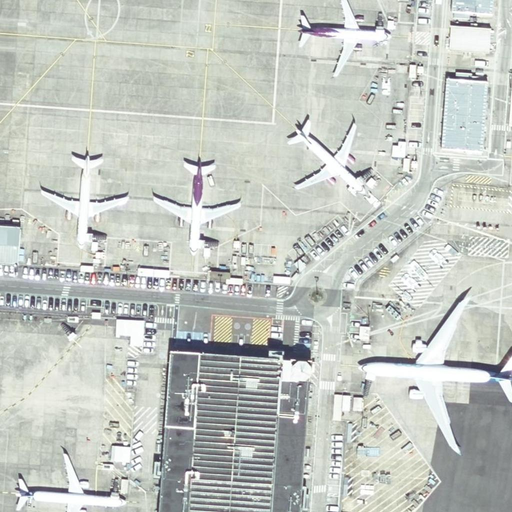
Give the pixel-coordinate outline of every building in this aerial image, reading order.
[(490,0),(449,0),(448,9),(451,9),(451,15),(467,16),(467,10),(490,12),(490,0)] [(489,25),(449,22),(447,47),(487,50),(489,25)] [(468,71),(452,70),(452,76),(443,75),(437,146),(479,149),(484,78),(468,77),(468,71)] [(20,224),(0,222),(0,261),(17,262),(20,224)] [(299,511),(310,359),(170,349),(158,511),(299,511)]
